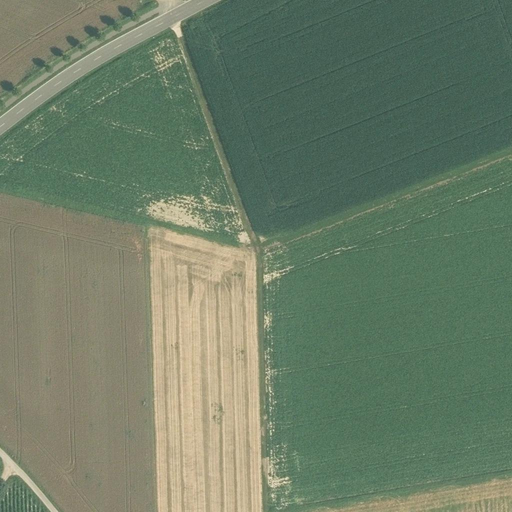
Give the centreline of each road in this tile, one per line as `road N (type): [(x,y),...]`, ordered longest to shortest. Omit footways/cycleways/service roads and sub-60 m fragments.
road 1 (track): [(172,18),(261,262),(511,156)]
road 2 (track): [(0,188),(261,262),(270,511)]
road 3 (tertiary): [(208,0),(71,74),(0,128)]
road 4 (track): [(326,511),(511,483)]
